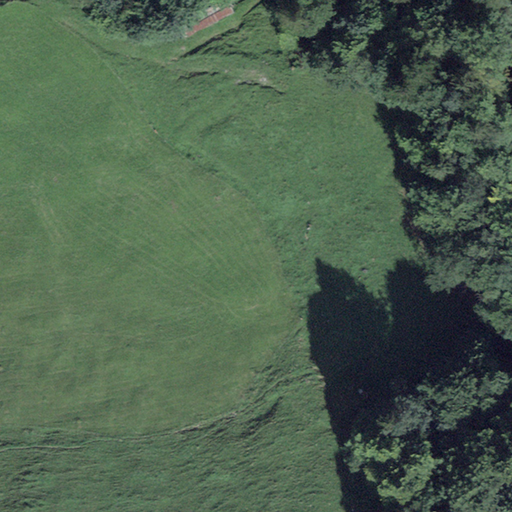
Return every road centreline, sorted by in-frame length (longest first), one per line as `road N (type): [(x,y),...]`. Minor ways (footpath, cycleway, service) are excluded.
road 1 (track): [(167,56),(191,66),(222,64),(283,86),(402,169),(439,256),(511,343)]
road 2 (track): [(46,0),(97,36),(167,56),(240,21)]
